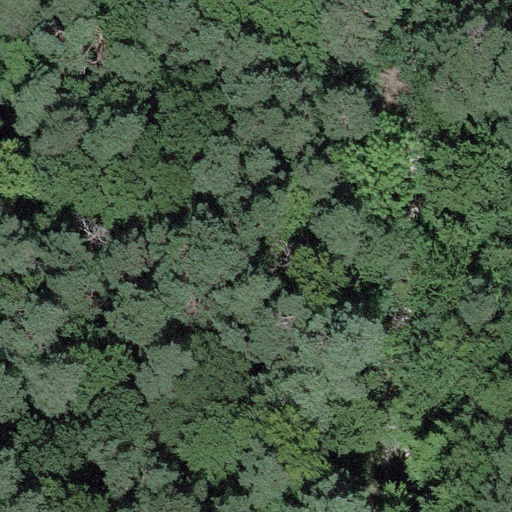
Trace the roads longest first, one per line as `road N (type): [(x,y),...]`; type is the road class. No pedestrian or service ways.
road 1 (track): [(381,511),(404,339),(423,0)]
road 2 (track): [(0,176),(64,0)]
